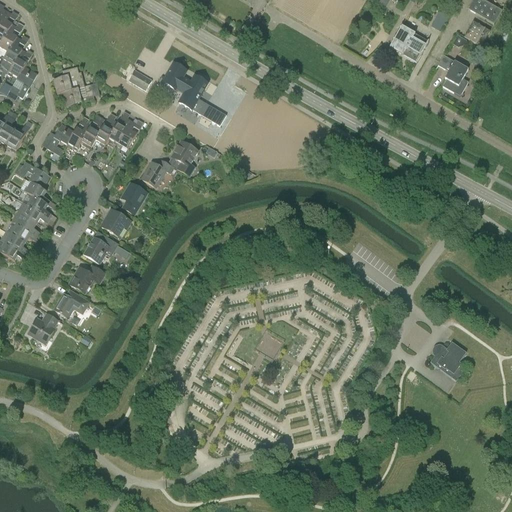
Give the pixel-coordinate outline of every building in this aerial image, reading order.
[(385,10),(390,0),(380,0),(378,5),(385,10)] [(494,26),(502,12),(481,0),(474,0),(468,11),(494,26)] [(433,23),(443,29),(450,17),(440,11),(433,23)] [(7,13),(0,24),(0,38),(3,41),(12,26),(7,23),(11,15),(7,13)] [(481,48),(490,33),(473,23),(464,38),(481,48)] [(8,53),(8,54),(17,39),(12,36),(16,28),(12,26),(3,41),(0,45),(0,51),(2,53),(3,50),(8,53)] [(416,64),(428,43),(402,28),(390,49),(416,64)] [(463,40),(457,37),(452,46),(458,49),(465,47),(463,40)] [(3,69),(6,72),(9,74),(22,52),(17,49),(21,41),(17,39),(8,54),(8,53),(0,66),(1,67),(3,69)] [(17,79),(18,79),(24,67),(25,68),(27,64),(22,61),(26,54),(22,52),(9,74),(8,75),(12,78),(13,76),(17,79)] [(443,57),(437,67),(449,73),(445,80),(446,81),(442,88),(460,98),(468,84),(462,81),(468,71),(454,63),(443,57)] [(184,95),(185,95),(192,83),(192,82),(183,77),(186,72),(174,65),(165,80),(161,78),(157,85),(163,89),(165,84),(184,95)] [(24,86),(21,91),(13,87),(10,92),(23,100),(37,75),(25,68),(24,67),(18,79),(17,79),(16,82),(24,86)] [(152,82),(135,72),(129,83),(146,93),(152,82)] [(63,94),(63,93),(84,88),(84,87),(81,73),(53,80),(57,95),(63,94)] [(184,95),(193,101),(189,109),(200,115),(206,105),(198,100),(207,84),(195,77),(192,82),(192,83),(185,95),(184,95)] [(94,101),(93,98),(99,96),(96,84),(84,87),(84,88),(63,93),(63,94),(67,108),(94,101)] [(10,92),(3,88),(0,92),(7,96),(10,92)] [(27,95),(33,97),(36,90),(30,88),(27,95)] [(217,111),(211,122),(219,126),(225,115),(217,111)] [(0,135),(11,118),(7,116),(2,123),(0,121),(0,135)] [(0,144),(0,145),(1,143),(6,146),(15,131),(10,128),(15,121),(14,120),(11,118),(0,135),(0,144)] [(117,147),(132,122),(128,120),(123,127),(118,124),(109,139),(114,142),(113,144),(117,147)] [(109,139),(118,124),(114,121),(109,129),(104,126),(95,141),(100,144),(99,146),(103,149),(109,139)] [(128,150),(137,135),(131,132),(136,125),(132,122),(117,147),(121,149),(122,147),(128,150)] [(15,131),(6,146),(11,149),(10,151),(15,154),(29,129),(32,125),(28,123),(21,134),(15,131)] [(82,143),(87,146),(86,148),(90,150),(95,141),(104,126),(100,123),(96,131),(91,128),(82,143)] [(57,148),(60,143),(67,147),(69,144),(68,144),(75,133),(62,125),(47,150),(55,154),(52,159),(58,162),(64,153),(57,148)] [(68,144),(69,144),(73,147),(72,149),(77,152),(82,143),(91,128),(87,125),(82,132),(78,129),(75,133),(68,144)] [(197,153),(181,143),(171,158),(180,164),(176,170),(190,179),(196,169),(190,166),(197,153)] [(163,162),(159,167),(152,163),(142,180),(156,189),(166,173),(171,175),(175,169),(163,162)] [(25,178),(27,179),(30,174),(33,177),(29,183),(31,184),(42,191),(42,190),(50,178),(26,163),(23,168),(20,166),(15,174),(24,180),(25,178)] [(244,171),(235,166),(231,173),(240,178),(244,171)] [(33,198),(33,197),(48,206),(50,202),(43,198),(46,193),(42,190),(42,191),(31,184),(28,189),(26,188),(24,192),(33,198)] [(147,195),(130,185),(121,199),(129,204),(128,205),(127,205),(124,210),(134,216),(147,195)] [(26,204),(28,205),(27,207),(49,220),(52,217),(52,216),(45,212),(48,206),(33,197),(33,198),(30,203),(28,201),(26,204)] [(27,207),(25,206),(23,205),(18,214),(37,225),(40,220),(47,224),(49,220),(27,207)] [(101,227),(118,238),(123,229),(126,230),(131,222),(111,210),(101,227)] [(34,230),(37,225),(18,214),(12,223),(38,239),(41,235),(34,230)] [(7,232),(26,244),(29,239),(36,243),(38,239),(12,223),(7,232)] [(26,244),(7,232),(1,241),(27,257),(30,253),(23,249),(26,244)] [(97,233),(84,256),(100,265),(108,252),(113,255),(118,246),(97,233)] [(0,255),(7,260),(8,259),(14,262),(17,257),(25,261),(27,257),(1,241),(0,243),(0,255)] [(129,255),(124,252),(122,256),(121,258),(126,261),(129,255)] [(92,267),(88,274),(80,269),(69,286),(85,295),(92,282),(100,287),(107,276),(92,267)] [(75,295),(72,301),(63,296),(54,311),(68,319),(74,310),(82,315),(89,304),(75,295)] [(46,315),(42,323),(38,320),(29,335),(46,346),(55,331),(55,330),(59,322),(46,315)] [(90,341),(84,338),(81,343),(87,346),(90,341)] [(441,348),(430,364),(456,383),(463,373),(458,370),(461,365),(459,364),(466,354),(452,344),(446,351),(441,348)]
